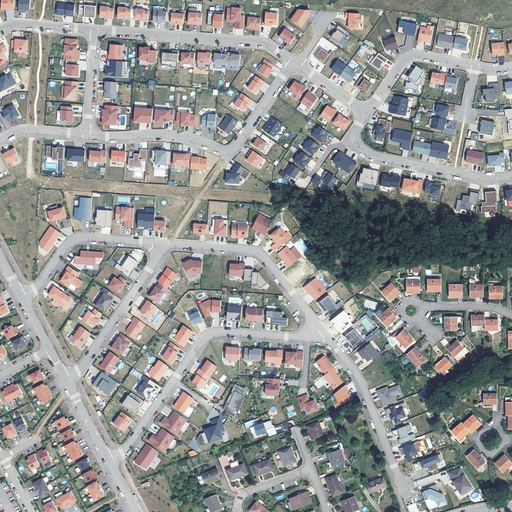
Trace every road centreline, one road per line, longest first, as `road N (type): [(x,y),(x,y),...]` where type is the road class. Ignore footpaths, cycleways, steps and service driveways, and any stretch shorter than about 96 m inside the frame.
road 1 (residential): [(108,459),(125,449),(206,336),(307,337),(321,328)]
road 2 (residential): [(86,134),(175,135),(231,149),(292,62)]
road 3 (residential): [(94,30),(263,42),(292,62)]
road 4 (residential): [(321,328),(256,251),(158,243)]
road 5 (residential): [(366,111),(354,141),(375,156),(511,176)]
road 6 (residential): [(405,486),(357,377),(321,328)]
road 7 (residential): [(158,243),(148,270),(65,377)]
road 8 (residential): [(158,243),(76,238),(21,296)]
road 9 (residential): [(366,111),(410,55),(474,67)]
